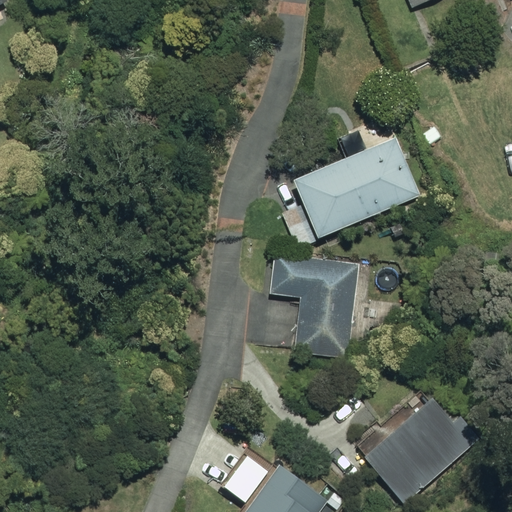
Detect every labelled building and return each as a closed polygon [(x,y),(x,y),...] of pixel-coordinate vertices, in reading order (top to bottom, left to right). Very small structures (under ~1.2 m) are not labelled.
[(297,180),(322,239),(422,195),(397,137),(297,180)] [(359,263),(276,252),(271,293),(300,296),(293,350),(346,357),(359,263)] [(406,503),(480,437),(461,416),(455,421),(434,397),(365,457),(406,503)] [(156,411),(161,432),(177,428),(171,406),(156,411)] [(318,511),(329,498),(281,462),(243,511),(318,511)]
